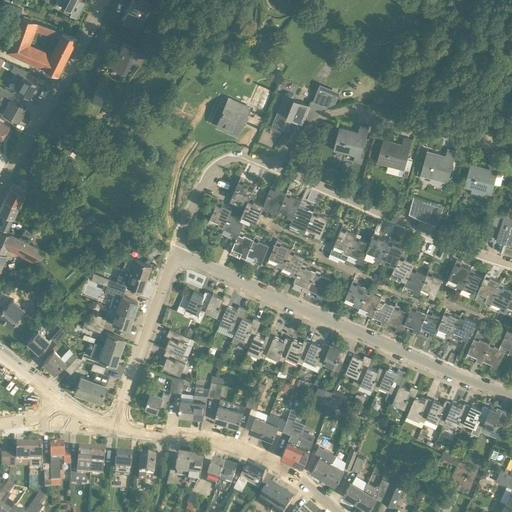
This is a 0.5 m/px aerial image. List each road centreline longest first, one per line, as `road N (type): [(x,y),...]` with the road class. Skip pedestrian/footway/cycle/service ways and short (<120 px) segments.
road 1 (residential): [(511,392),(174,253)]
road 2 (residential): [(274,167),(312,125),(351,109),(510,153)]
road 3 (residential): [(511,264),(274,167)]
road 4 (tertiary): [(335,511),(296,476),(254,454),(115,428)]
road 5 (tertiary): [(0,186),(100,0)]
road 6 (residential): [(174,253),(115,428)]
road 7 (residential): [(274,167),(240,156),(214,165),(174,253)]
